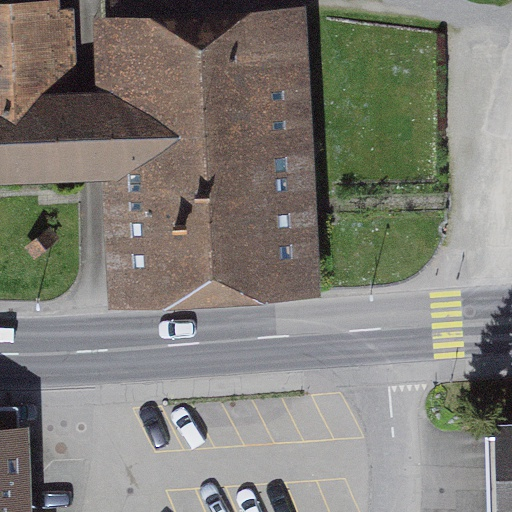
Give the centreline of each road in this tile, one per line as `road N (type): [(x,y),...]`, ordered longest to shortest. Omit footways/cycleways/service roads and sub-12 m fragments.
road 1 (primary): [(0,352),(490,321)]
road 2 (residential): [(490,321),(488,233),(511,128)]
